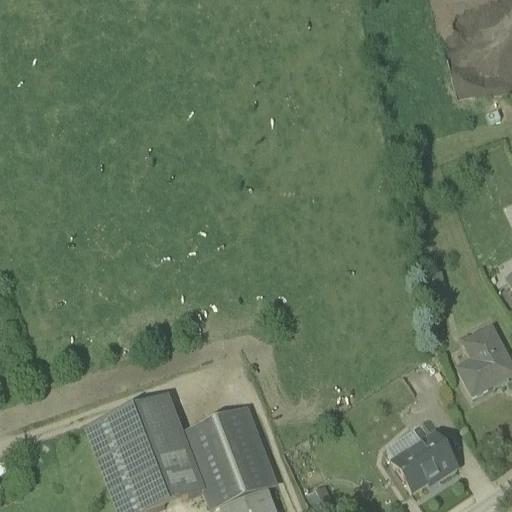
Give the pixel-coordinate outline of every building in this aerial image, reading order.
[(457,376),(471,404),(511,382),(511,374),(491,335),(467,347),(477,365),(457,376)] [(114,511),(168,511),(203,499),(182,442),(168,405),(86,436),(114,511)] [(246,418),(182,442),(203,499),(208,511),(231,511),(267,498),(266,496),(274,493),(246,418)] [(386,456),(395,469),(422,452),(413,438),(386,456)] [(392,471),(411,500),(436,484),(438,487),(457,475),(435,443),(422,452),(395,469),(392,471)] [(271,511),(267,498),(231,511),(271,511)]
